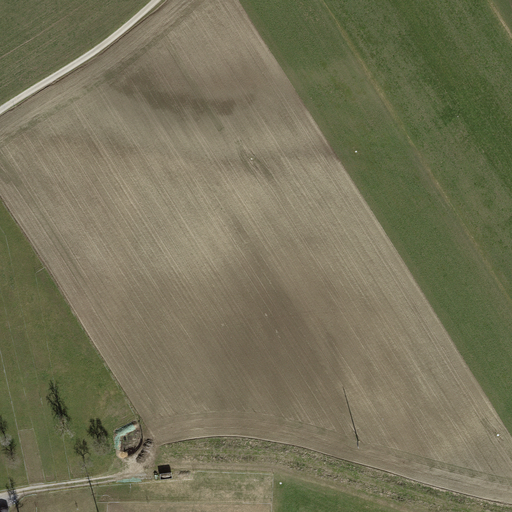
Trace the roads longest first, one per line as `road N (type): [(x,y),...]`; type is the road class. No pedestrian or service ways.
road 1 (track): [(0,499),(99,479),(275,477)]
road 2 (track): [(156,0),(0,111)]
